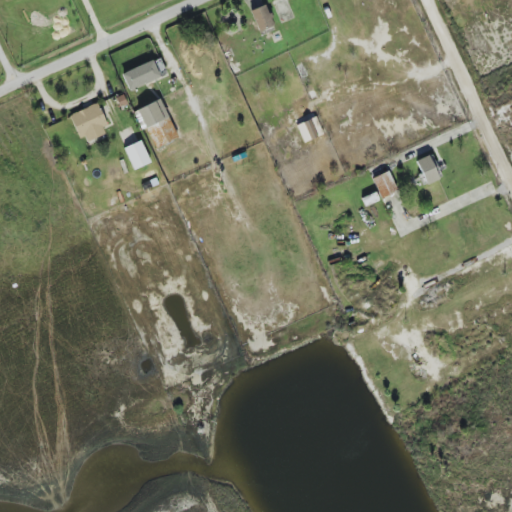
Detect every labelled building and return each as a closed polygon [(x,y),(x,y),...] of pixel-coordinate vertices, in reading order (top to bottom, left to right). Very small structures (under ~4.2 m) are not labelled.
[(249,11),(259,33),(274,26),(265,5),(249,11)] [(128,91),(159,79),(153,61),(121,73),(128,91)] [(155,149),(178,138),(160,99),(137,110),(155,149)] [(83,144),(108,133),(96,104),(70,115),(83,144)] [(323,134),(315,117),(296,125),(304,143),(323,134)] [(150,163),(141,141),(123,148),(133,170),(150,163)] [(441,178),(430,154),(415,161),(425,185),(441,178)] [(397,192),(388,171),(372,178),(381,199),(397,192)] [(364,205),(376,201),(374,194),(362,198),(364,205)]
